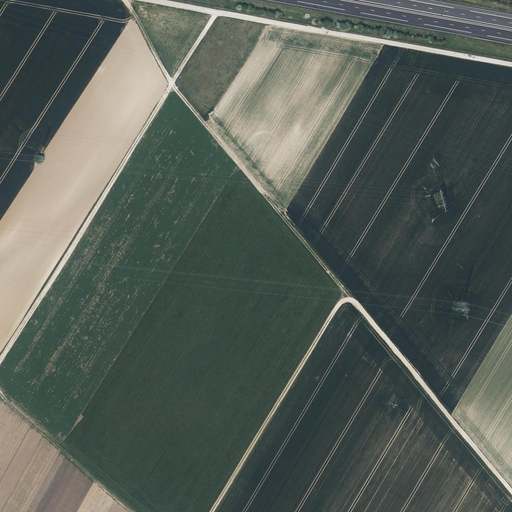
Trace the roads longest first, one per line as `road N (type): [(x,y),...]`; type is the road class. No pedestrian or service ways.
road 1 (track): [(124,0),(156,64),(511,491)]
road 2 (track): [(217,12),(0,360)]
road 3 (track): [(511,65),(149,0)]
road 4 (track): [(345,293),(212,511)]
road 5 (motorway): [(315,0),(511,35)]
road 6 (track): [(134,511),(0,388)]
road 7 (motorway): [(511,22),(384,0)]
